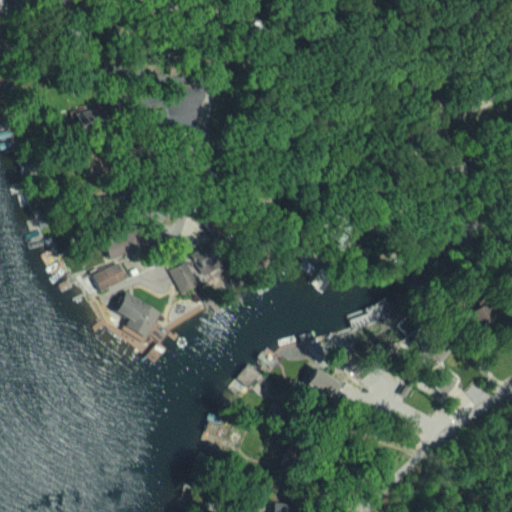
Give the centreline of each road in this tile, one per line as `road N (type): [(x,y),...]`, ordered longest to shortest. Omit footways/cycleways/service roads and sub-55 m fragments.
road 1 (residential): [(364,511),(416,450),(511,389)]
road 2 (residential): [(208,175),(207,113),(255,0)]
road 3 (residential): [(511,88),(406,152),(376,190)]
